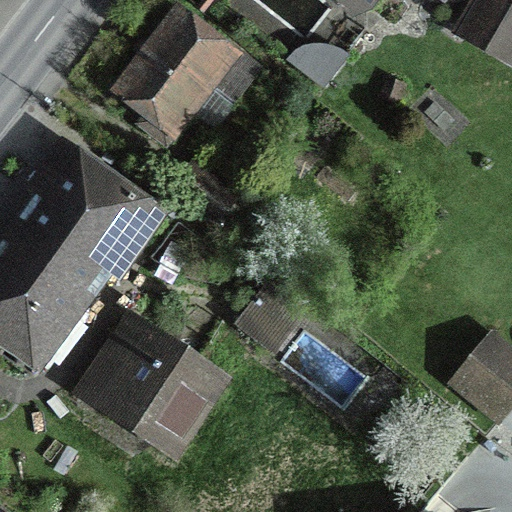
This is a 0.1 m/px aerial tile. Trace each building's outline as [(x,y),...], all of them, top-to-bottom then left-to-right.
[(345,0),(361,12),(369,0),(345,0)] [(511,0),(492,0),(469,40),(511,64),(511,0)] [(190,32),(126,106),(179,151),(243,78),(190,32)] [(191,164),(173,188),(218,221),(236,198),(191,164)] [(0,271),(0,338),(44,370),(151,220),(75,166),(0,271)] [(262,293),(232,329),(264,356),(295,320),(262,293)] [(90,406),(170,460),(219,387),(139,333),(90,406)] [(511,366),(500,355),(460,396),(496,430),(511,412),(511,366)]
